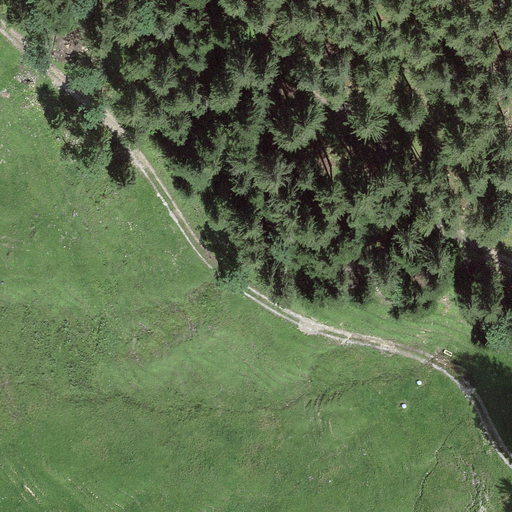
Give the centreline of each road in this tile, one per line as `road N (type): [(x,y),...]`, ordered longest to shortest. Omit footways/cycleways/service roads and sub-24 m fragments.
road 1 (track): [(0,19),(100,104),(220,274),(298,319),(434,357),(511,463)]
road 2 (track): [(213,0),(286,91),(429,217),(511,259)]
